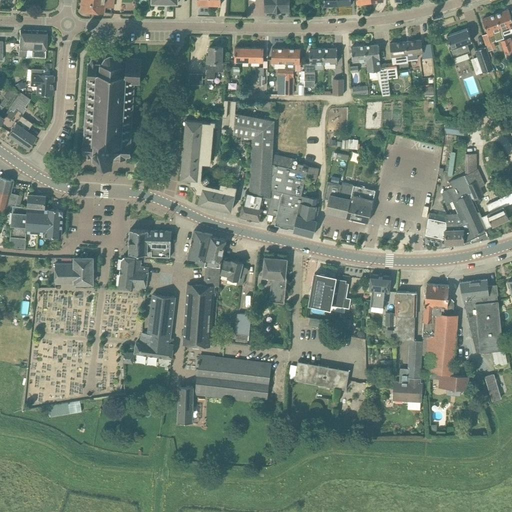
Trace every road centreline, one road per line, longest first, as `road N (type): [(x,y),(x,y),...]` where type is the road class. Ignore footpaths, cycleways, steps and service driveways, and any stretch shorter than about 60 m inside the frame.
road 1 (unclassified): [(67,25),(362,25),(466,0)]
road 2 (residential): [(415,262),(434,155),(395,148),(375,232)]
road 3 (primary): [(369,259),(214,225),(184,211)]
road 4 (residential): [(184,211),(176,383)]
road 5 (unclassified): [(29,171),(59,121),(67,25)]
